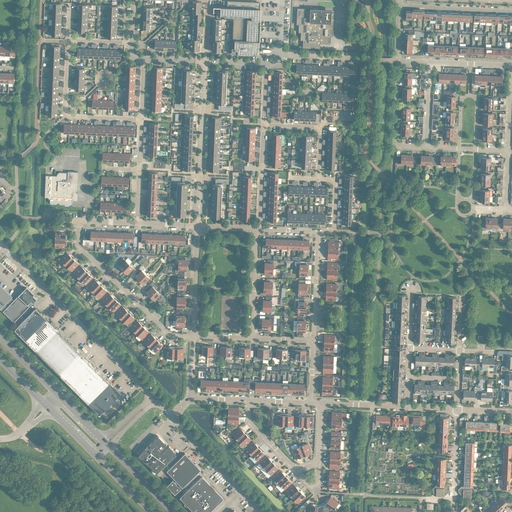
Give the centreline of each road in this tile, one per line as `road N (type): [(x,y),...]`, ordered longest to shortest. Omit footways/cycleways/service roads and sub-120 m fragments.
road 1 (unclassified): [(152,398),(0,245)]
road 2 (residential): [(193,337),(171,337),(78,246),(78,221)]
road 3 (residential): [(197,227),(204,61)]
road 4 (residential): [(429,62),(278,55)]
road 5 (residential): [(141,119),(64,116),(67,42)]
road 6 (unclassified): [(261,511),(170,416)]
